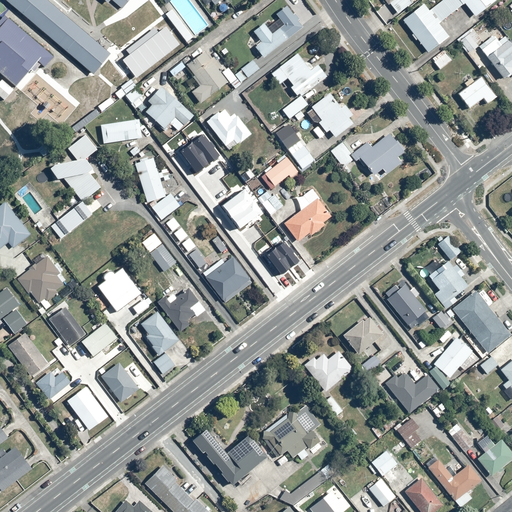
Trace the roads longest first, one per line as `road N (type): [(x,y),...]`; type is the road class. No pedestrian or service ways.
road 1 (tertiary): [(34,511),(445,195)]
road 2 (residential): [(335,0),(470,176)]
